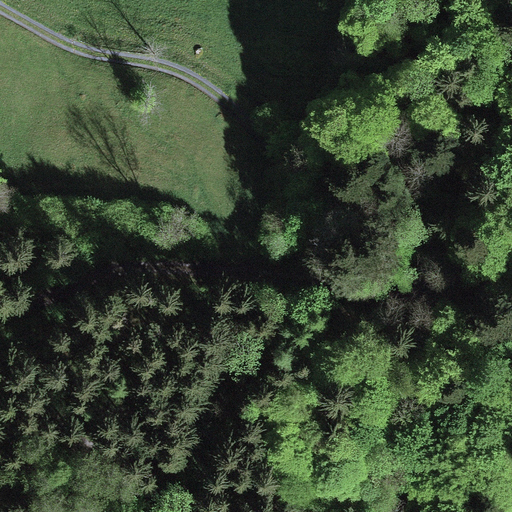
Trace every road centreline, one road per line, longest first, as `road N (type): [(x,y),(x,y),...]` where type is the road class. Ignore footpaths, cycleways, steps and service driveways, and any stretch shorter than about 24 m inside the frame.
road 1 (track): [(511,251),(433,248),(333,210),(197,76),(82,48),(0,1)]
road 2 (track): [(0,305),(128,267),(390,290),(434,290),(511,272)]
road 3 (track): [(178,511),(117,468),(50,435),(0,431)]
